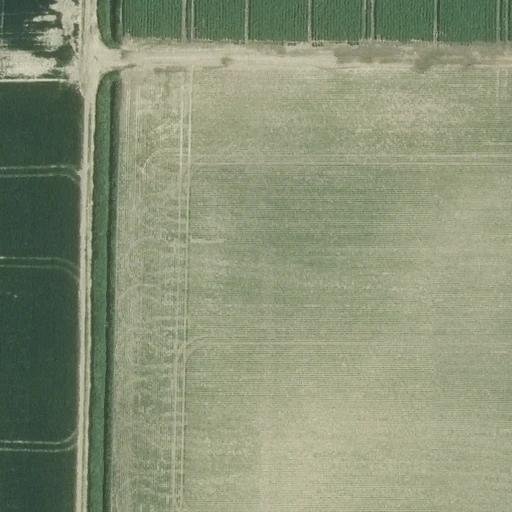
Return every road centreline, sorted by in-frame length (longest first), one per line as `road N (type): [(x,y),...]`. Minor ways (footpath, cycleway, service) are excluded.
road 1 (track): [(93,0),(92,58),(511,59)]
road 2 (track): [(92,58),(82,511)]
